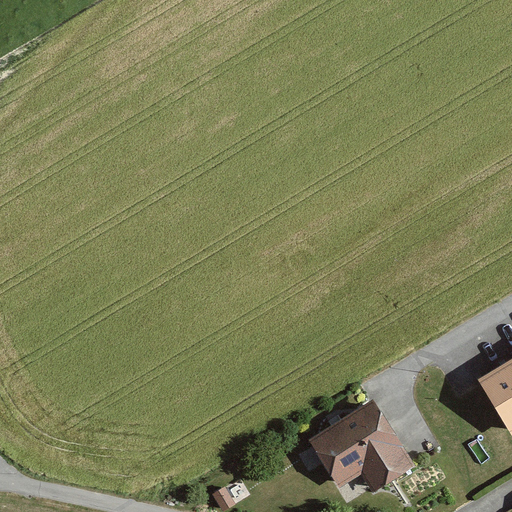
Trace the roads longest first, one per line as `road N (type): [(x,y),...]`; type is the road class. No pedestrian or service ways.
road 1 (unclassified): [(161,511),(0,474)]
road 2 (residential): [(511,304),(372,385)]
